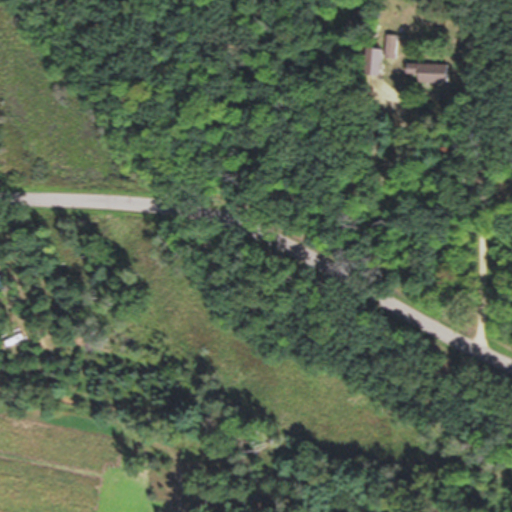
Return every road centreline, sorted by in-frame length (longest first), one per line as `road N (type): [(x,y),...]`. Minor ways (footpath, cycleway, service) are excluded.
road 1 (residential): [(0,199),(165,204),(348,257),(511,346)]
road 2 (residential): [(472,325),(472,0)]
